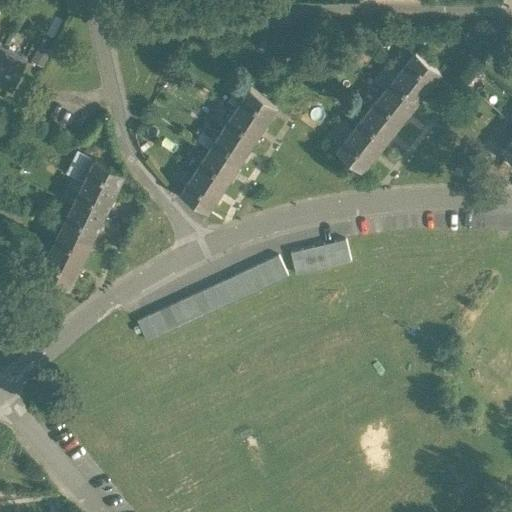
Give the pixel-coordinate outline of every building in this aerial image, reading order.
[(3,47),(0,53),(0,80),(13,87),(27,57),(3,47)] [(441,69),(416,49),(400,69),(425,89),(441,69)] [(425,89),(400,69),(384,89),(409,109),(425,89)] [(277,104),(250,86),(236,108),(263,125),(277,104)] [(409,109),(384,89),(369,109),(394,129),(409,109)] [(263,125),(236,108),(222,129),(249,146),(263,125)] [(394,129),(369,109),(353,128),(378,148),(394,129)] [(378,148),(353,128),(337,148),(362,168),(378,148)] [(249,146),(222,129),(209,150),(236,167),(249,146)] [(511,137),(502,149),(511,157),(511,137)] [(236,167),(209,150),(195,171),(222,188),(236,167)] [(124,172),(95,158),(84,181),(113,195),(124,172)] [(222,188),(195,171),(181,192),(208,210),(222,188)] [(113,195),(84,181),(73,204),(102,218),(113,195)] [(102,218),(73,204),(62,226),(91,241),(102,218)] [(91,241),(62,226),(51,249),(80,263),(91,241)] [(346,237),(291,251),(296,273),(351,259),(346,237)] [(80,263),(51,249),(40,272),(69,286),(80,263)] [(279,254),(268,259),(277,279),(288,274),(279,254)] [(268,259),(257,264),(266,284),(277,279),(268,259)] [(257,264),(246,269),(256,289),(266,284),(257,264)] [(246,269),(235,274),(245,294),(256,289),(246,269)] [(235,274),(224,279),(234,299),(245,294),(235,274)] [(224,279),(213,284),(223,304),(234,299),(224,279)] [(213,284),(203,289),(212,309),(223,304),(213,284)] [(212,309),(203,289),(192,294),(201,314),(212,309)] [(192,294),(181,299),(190,319),(201,314),(192,294)] [(190,319),(181,299),(170,304),(180,324),(190,319)] [(170,304),(159,309),(169,329),(180,324),(170,304)] [(159,309),(148,314),(158,334),(169,329),(159,309)] [(148,314),(138,319),(147,340),(158,334),(148,314)]
